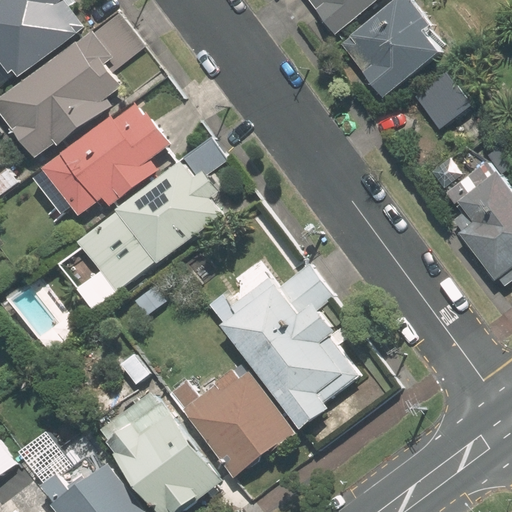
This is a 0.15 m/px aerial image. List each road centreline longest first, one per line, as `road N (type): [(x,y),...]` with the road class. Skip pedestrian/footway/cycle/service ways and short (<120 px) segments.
road 1 (residential): [(509,419),(192,0)]
road 2 (secondary): [(509,419),(387,511)]
